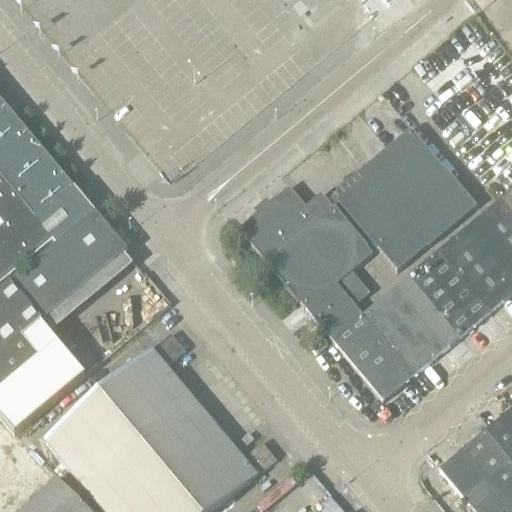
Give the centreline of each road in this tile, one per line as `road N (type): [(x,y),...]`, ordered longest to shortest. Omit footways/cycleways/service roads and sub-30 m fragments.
road 1 (unclassified): [(166,232),(449,0)]
road 2 (unclassified): [(370,474),(166,232)]
road 3 (unclassified): [(166,232),(0,36)]
road 4 (unclassified): [(370,474),(511,357)]
